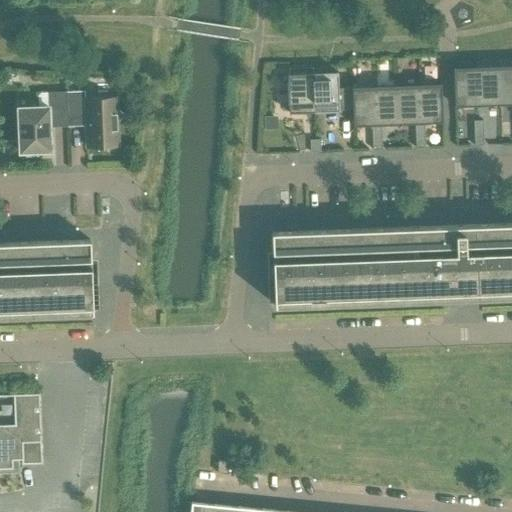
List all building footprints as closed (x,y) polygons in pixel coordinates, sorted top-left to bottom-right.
[(499,105),(511,104),(511,67),(498,68),(499,105)] [(477,105),(499,105),(498,68),(475,69),(477,105)] [(455,106),(477,105),(475,69),(453,70),(455,106)] [(339,111),(338,88),(337,75),(312,76),(314,112),(339,111)] [(289,113),(314,112),(312,76),(287,77),(289,113)] [(441,86),(418,87),(420,123),(424,123),(442,122),(441,86)] [(338,88),(339,111),(353,110),(353,126),(371,125),(372,138),(381,137),(381,125),(376,125),(375,89),(353,90),(353,87),(352,87),(352,88),(338,88)] [(418,87),(396,88),(398,124),(415,123),(415,136),(424,135),(424,123),(420,123),(418,87)] [(396,88),(375,89),(376,125),(381,125),(398,124),(396,88)] [(85,91),(66,92),(67,127),(82,126),(85,129),(86,147),(94,147),(98,151),(102,146),(118,146),(117,121),(123,116),(117,109),(116,98),(85,99),(85,91)] [(67,127),(66,92),(37,93),(37,107),(18,108),(20,153),(50,151),(49,127),(67,127)] [(473,121),(474,133),(483,133),(483,120),(473,121)] [(483,133),(474,133),(474,146),(484,145),(483,133)] [(415,148),(425,148),(424,135),(415,136),(415,148)] [(382,149),(381,137),(372,138),(372,150),(382,149)] [(310,140),(310,152),(320,152),(320,139),(310,140)] [(511,223),(504,224),(475,225),(446,226),(418,227),(389,228),(359,230),(331,231),(302,232),(271,233),(272,250),(274,301),(274,305),(305,304),(333,303),(362,302),(392,301),(420,300),(449,299),(478,297),(507,296),(511,296),(511,223)] [(93,309),(91,257),(90,240),(61,241),(32,242),(3,244),(0,243),(0,316),(6,316),(35,315),(64,314),(93,312),(93,309)] [(14,425),(0,425),(0,469),(13,469),(12,460),(21,460),(22,464),(42,463),(39,394),(13,395),(14,425)] [(217,473),(229,474),(230,462),(218,461),(217,473)] [(189,511),(214,511),(215,505),(191,502),(189,511)]
